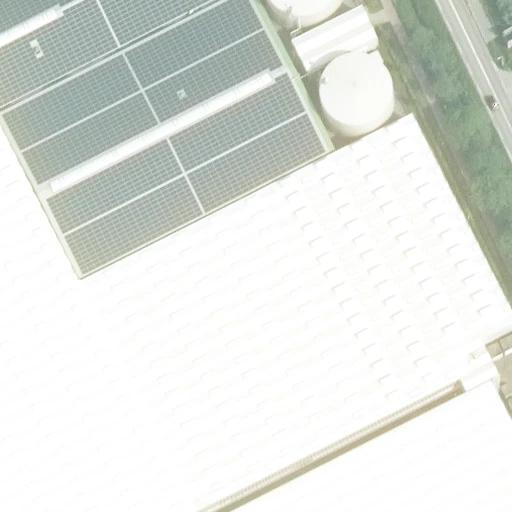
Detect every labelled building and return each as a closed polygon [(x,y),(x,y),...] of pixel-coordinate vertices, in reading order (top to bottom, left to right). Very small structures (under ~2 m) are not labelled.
[(0,0),(0,132),(191,511),(215,511),(460,388),(467,402),(491,390),(490,388),(498,384),(480,349),(511,332),(511,313),(416,124),(337,164),(253,0),(0,0)] [(270,0),(273,28),(295,26),(296,40),(312,38),(311,28),(339,25),(337,5),(344,5),(344,0),(270,0)] [(362,15),(291,51),(308,82),(378,47),(362,15)] [(343,148),(401,123),(374,61),(316,86),(343,148)] [(0,511),(191,511),(0,132),(0,511)] [(511,338),(485,352),(490,363),(511,352),(511,338)] [(511,511),(511,431),(491,390),(467,402),(248,511),(511,511)]
